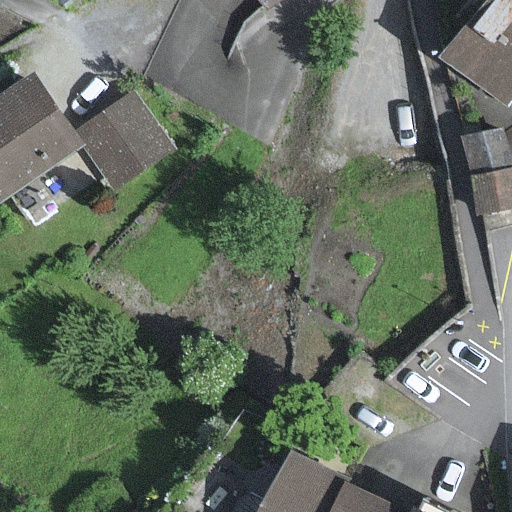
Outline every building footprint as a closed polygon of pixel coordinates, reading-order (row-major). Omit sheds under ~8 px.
[(511,91),(511,0),(496,0),(454,55),(508,97),(511,91)] [(0,197),(82,145),(36,74),(0,97),(0,197)] [(138,93),(134,96),(82,130),(117,182),(173,145),(138,93)] [(511,163),(507,132),(471,138),(477,173),(511,166),(511,163)] [(511,203),(511,166),(477,173),(483,209),(511,203)] [(263,511),(330,511),(349,481),(299,452),(263,511)] [(402,511),(349,481),(330,511),(402,511)] [(410,511),(433,511),(416,502),(410,511)]
